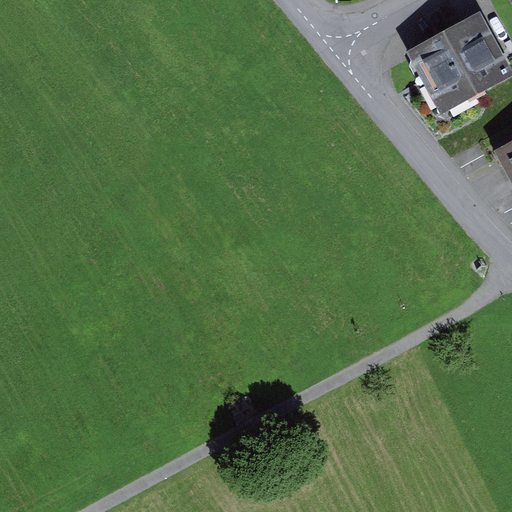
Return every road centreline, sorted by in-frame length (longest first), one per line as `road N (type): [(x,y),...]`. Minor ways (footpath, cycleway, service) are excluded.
road 1 (track): [(90,511),(511,275)]
road 2 (residential): [(511,252),(336,45)]
